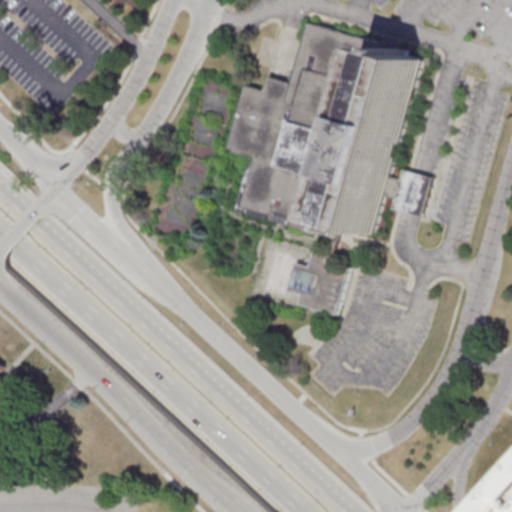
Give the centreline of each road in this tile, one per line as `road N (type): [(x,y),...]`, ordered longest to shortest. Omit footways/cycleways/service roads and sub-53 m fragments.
road 1 (motorway): [(342,511),(0,188)]
road 2 (motorway): [(0,238),(293,511)]
road 3 (residential): [(511,169),(443,385),(388,443),(334,446)]
road 4 (secondary): [(0,289),(229,506)]
road 5 (residential): [(122,245),(112,188),(211,0)]
road 6 (secondary): [(334,446),(150,273)]
road 7 (residential): [(173,0),(120,109),(60,183)]
